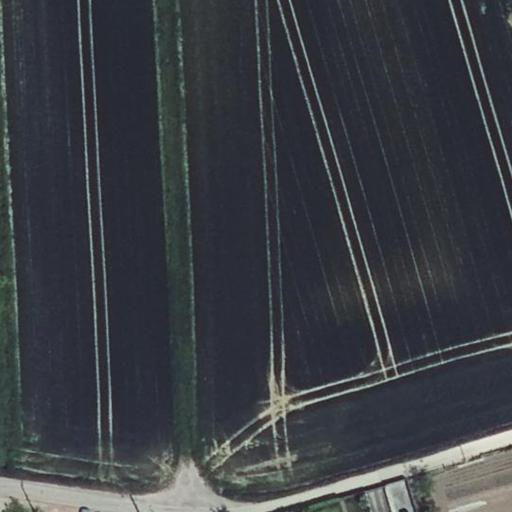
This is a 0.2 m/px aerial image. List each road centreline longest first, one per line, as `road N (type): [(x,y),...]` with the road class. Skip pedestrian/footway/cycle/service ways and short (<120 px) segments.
road 1 (unclassified): [(254,511),(511,438)]
road 2 (unclassified): [(0,484),(162,511)]
